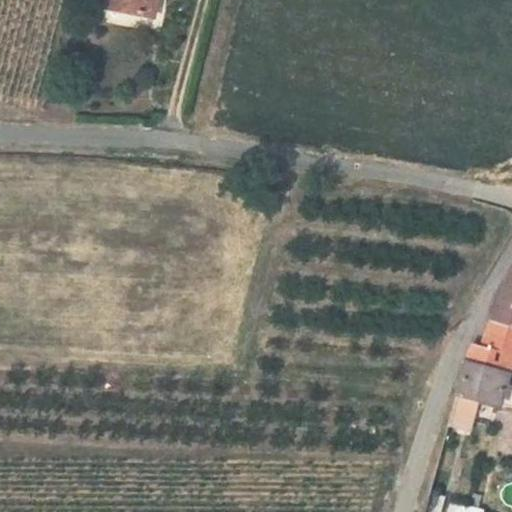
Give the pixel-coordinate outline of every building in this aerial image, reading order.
[(159,0),(110,0),(104,28),(143,36),(150,10),(157,12),(159,0)] [(151,38),(157,12),(150,10),(143,36),(151,38)] [(493,321),(511,324),(511,273),(506,281),(493,321)] [(511,355),(511,324),(493,321),(483,352),(474,349),(467,370),(504,382),(511,355)] [(511,384),(504,382),(467,370),(448,428),(468,435),(477,403),(496,408),(497,406),(511,409),(511,384)]
